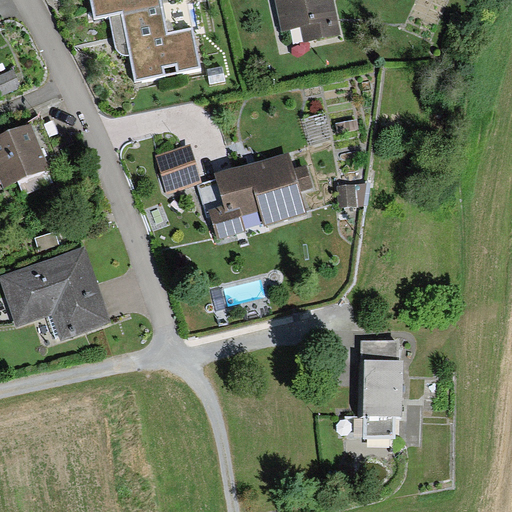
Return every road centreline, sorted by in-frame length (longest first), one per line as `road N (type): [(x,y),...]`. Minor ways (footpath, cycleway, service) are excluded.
road 1 (residential): [(172,356),(96,136),(28,0)]
road 2 (track): [(0,392),(172,356)]
road 3 (track): [(172,356),(194,375),(220,444),(232,511)]
